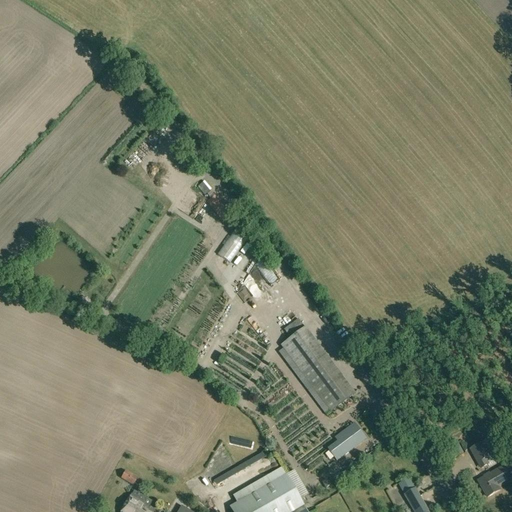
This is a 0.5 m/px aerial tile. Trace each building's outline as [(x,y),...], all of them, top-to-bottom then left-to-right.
[(256,265),(275,289),(282,283),(263,259),(256,265)] [(246,288),(240,295),(250,304),(256,298),(246,288)] [(280,313),(290,308),(287,303),(277,309),(280,313)] [(258,325),(255,327),(270,345),(273,342),(258,325)] [(355,394),(337,369),(306,327),(282,345),(331,412),(355,394)] [(347,453),(363,441),(351,426),(335,438),(347,453)] [(240,465),(267,448),(260,438),(234,455),(240,465)] [(494,438),(471,450),(482,469),(504,457),(494,438)] [(463,453),(456,440),(446,445),(453,458),(463,453)] [(498,486),(511,478),(511,471),(508,465),(479,481),(489,497),(501,490),(498,486)] [(134,486),(139,478),(126,471),(121,479),(134,486)] [(290,474),(299,492),(304,489),(295,471),(290,474)] [(306,511),(307,511),(286,475),(231,507),(233,511),(306,511)] [(428,511),(408,478),(398,485),(413,511),(428,511)] [(328,479),(322,482),(327,489),(332,487),(328,479)] [(156,511),(157,511),(144,504),(145,502),(132,494),(121,511),(156,511)]
